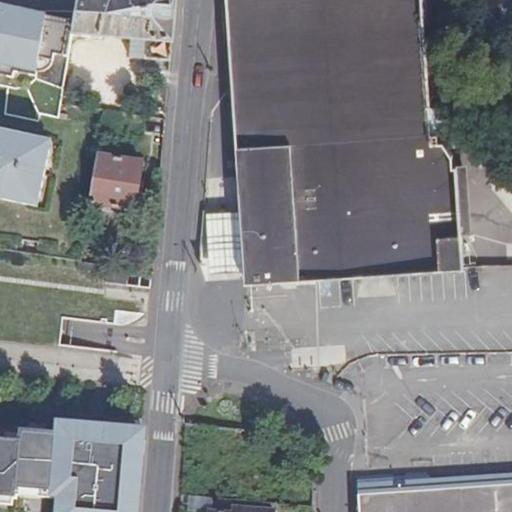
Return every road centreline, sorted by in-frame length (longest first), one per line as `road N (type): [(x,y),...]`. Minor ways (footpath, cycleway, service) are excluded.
road 1 (tertiary): [(169,361),(199,0)]
road 2 (residential): [(169,361),(284,387),(323,411),(335,432),(337,511)]
road 3 (tertiary): [(169,361),(157,511)]
